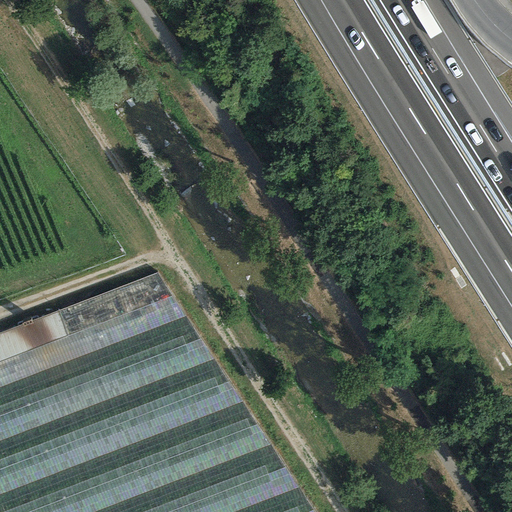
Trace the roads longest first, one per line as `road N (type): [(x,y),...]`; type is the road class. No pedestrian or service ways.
road 1 (track): [(347,511),(3,0)]
road 2 (motorway): [(336,0),(511,281)]
road 3 (motorway): [(511,171),(403,0)]
road 4 (track): [(171,249),(0,313)]
